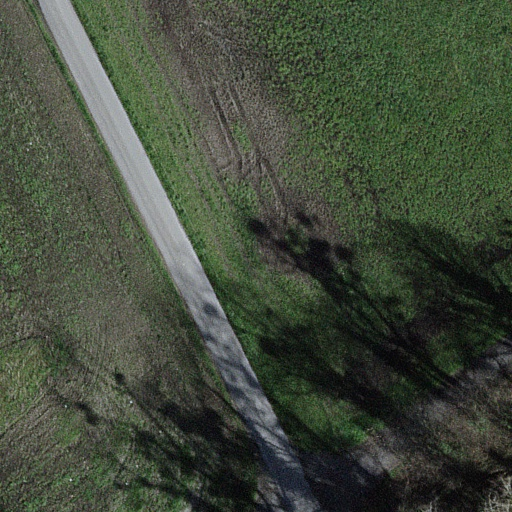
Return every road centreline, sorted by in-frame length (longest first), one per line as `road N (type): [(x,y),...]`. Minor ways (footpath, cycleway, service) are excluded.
road 1 (unclassified): [(307,511),(52,0)]
road 2 (track): [(511,346),(304,506)]
